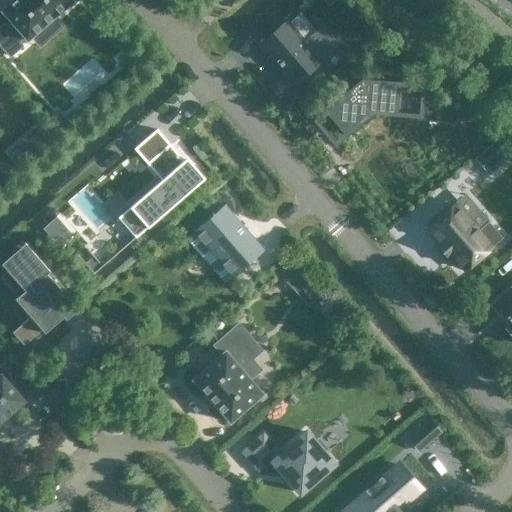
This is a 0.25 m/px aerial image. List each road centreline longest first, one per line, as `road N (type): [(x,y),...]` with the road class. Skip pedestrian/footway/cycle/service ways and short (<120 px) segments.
road 1 (residential): [(474,511),(511,478),(511,429),(136,0)]
road 2 (residential): [(46,511),(131,443),(161,439),(225,511)]
